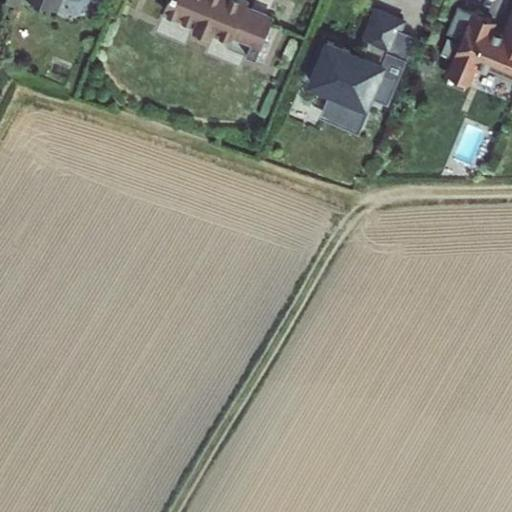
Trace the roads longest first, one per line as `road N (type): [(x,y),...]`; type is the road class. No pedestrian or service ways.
road 1 (track): [(77,108),(326,191),(511,194)]
road 2 (track): [(373,196),(339,224),(171,511)]
